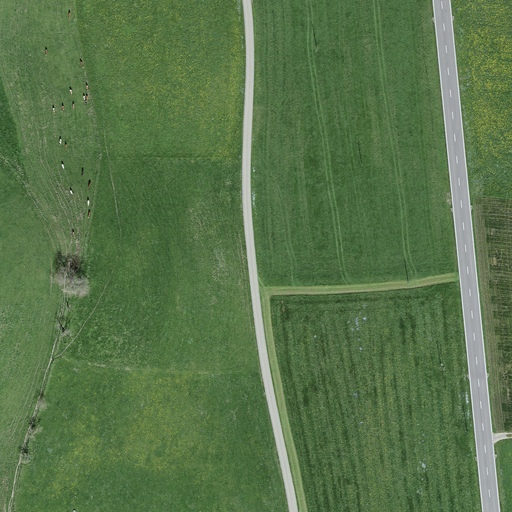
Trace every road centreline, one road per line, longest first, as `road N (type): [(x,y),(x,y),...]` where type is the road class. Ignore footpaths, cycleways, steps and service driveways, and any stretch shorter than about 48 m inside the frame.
road 1 (unclassified): [(293,511),(247,213),(247,0)]
road 2 (secondary): [(441,0),(491,511)]
